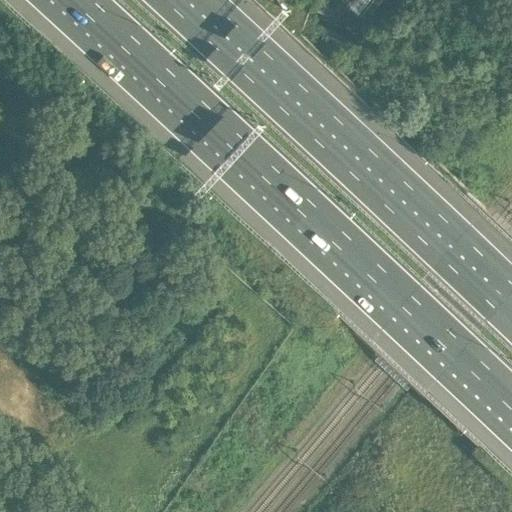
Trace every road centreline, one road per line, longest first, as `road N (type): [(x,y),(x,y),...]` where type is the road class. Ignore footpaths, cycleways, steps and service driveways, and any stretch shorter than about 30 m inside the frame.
road 1 (motorway): [(76,0),(511,399)]
road 2 (motorway): [(511,304),(175,0)]
